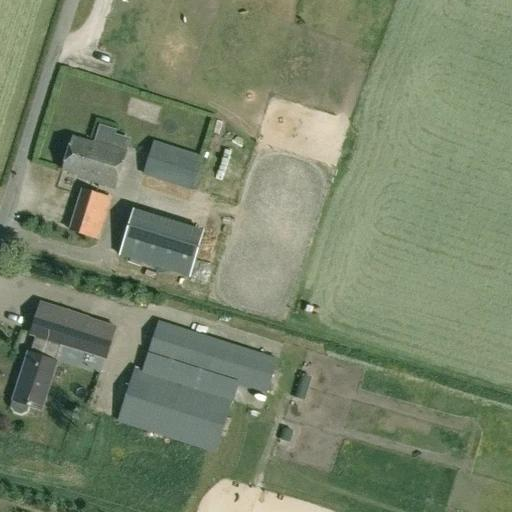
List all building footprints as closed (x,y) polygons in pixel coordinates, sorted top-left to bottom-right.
[(74,138),(64,171),(78,175),(78,178),(114,189),(126,151),(94,141),(94,144),(74,138)] [(144,175),(191,190),(201,157),(154,143),(144,175)] [(201,212),(209,187),(199,184),(191,209),(201,212)] [(99,239),(112,198),(83,190),(71,230),(99,239)] [(117,255),(166,272),(180,230),(131,214),(117,255)] [(15,412),(21,414),(26,411),(28,406),(41,410),(56,361),(61,344),(104,358),(114,327),(41,304),(31,335),(36,336),(31,353),(29,353),(14,401),(13,407),(15,412)] [(267,394),(278,359),(158,321),(147,356),(267,394)] [(216,454),(234,400),(135,368),(117,422),(216,454)]
